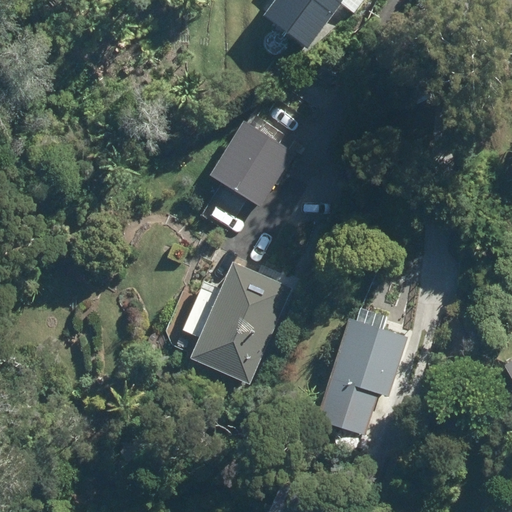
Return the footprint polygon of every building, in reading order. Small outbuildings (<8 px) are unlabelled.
[(271,0),(258,17),(304,51),(338,6),(351,16),(363,0),(271,0)] [(282,157),(261,146),(254,161),(275,172),(282,157)] [(201,326),(186,360),(247,387),(289,290),(228,263),(216,291),(205,286),(190,320),(201,326)] [(408,336),(345,317),(314,418),(377,437),(408,336)] [(511,362),(501,370),(511,387),(511,362)]
